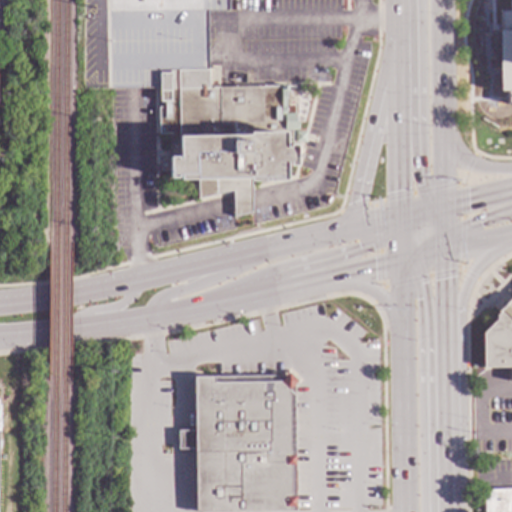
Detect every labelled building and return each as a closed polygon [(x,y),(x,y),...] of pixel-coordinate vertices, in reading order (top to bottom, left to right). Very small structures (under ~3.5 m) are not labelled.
[(511,91),(498,92),(496,30),(499,30),(499,11),(511,10),(511,91)] [(208,88),(284,88),(284,106),(292,106),(292,115),(294,115),(294,124),(296,124),(296,131),(292,131),(292,146),(295,146),(295,168),(288,168),(287,165),(285,165),(285,182),(250,183),(251,213),(232,218),(232,192),(197,201),(197,181),(179,182),(179,178),(176,178),(176,180),(169,180),(169,151),(167,151),(167,135),(158,135),(157,109),(159,109),(158,71),(207,70),(208,88)] [(511,367),(484,367),(483,333),(511,302),(511,367)] [(295,382),(287,391),(293,396),(294,511),(193,511),(193,450),(177,450),(177,432),(193,432),(192,378),(273,377),(279,382),(286,374),(295,382)] [(511,511),(483,511),(483,489),(511,487),(511,511)]
